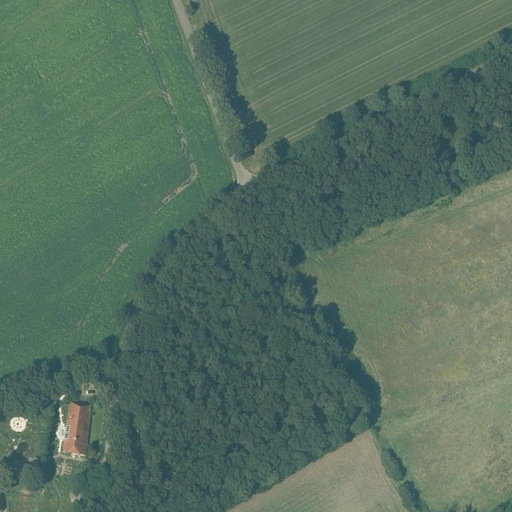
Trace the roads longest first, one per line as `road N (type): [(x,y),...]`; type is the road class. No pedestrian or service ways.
road 1 (unclassified): [(106,511),(107,447),(129,328),(161,273),(249,192)]
road 2 (unclassified): [(249,192),(511,55)]
road 3 (unclassified): [(249,192),(176,0)]
road 4 (track): [(352,228),(226,233),(213,222)]
